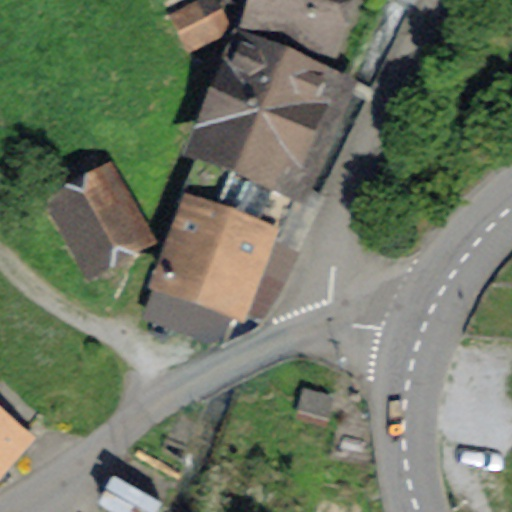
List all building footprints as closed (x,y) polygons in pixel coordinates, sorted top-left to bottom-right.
[(269,0),(262,22),(292,31),(288,46),(325,57),(343,0),(269,0)] [(223,32),(208,2),(173,19),(187,49),(223,32)] [(182,210),(193,215),(163,286),(240,318),(249,297),(244,295),(267,241),(278,246),(337,102),(327,98),(330,91),(319,87),(323,76),(250,46),(182,210)] [(143,237),(111,181),(57,212),(73,240),(75,239),(92,267),(143,237)] [(1,380),(0,381),(0,433),(12,444),(13,444),(39,418),(1,380)] [(0,457),(12,444),(0,433),(0,457)]
